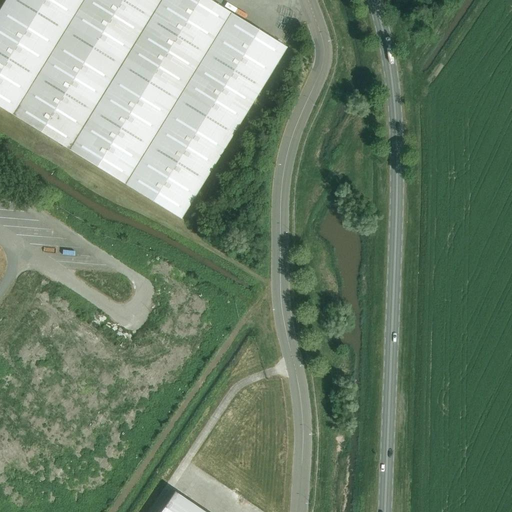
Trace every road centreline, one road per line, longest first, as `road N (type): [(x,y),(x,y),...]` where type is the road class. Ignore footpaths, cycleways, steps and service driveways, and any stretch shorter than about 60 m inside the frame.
road 1 (unclassified): [(299,511),(302,408),(283,317),(280,215),(287,151),(323,55),(308,0)]
road 2 (primary): [(374,0),(396,140),(384,511)]
